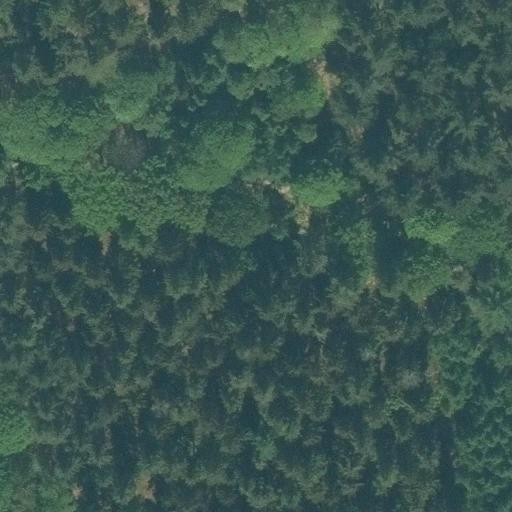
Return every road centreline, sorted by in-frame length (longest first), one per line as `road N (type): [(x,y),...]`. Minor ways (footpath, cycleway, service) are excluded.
road 1 (track): [(0,116),(416,206)]
road 2 (track): [(232,0),(0,76)]
road 3 (track): [(288,0),(416,206)]
road 4 (track): [(416,206),(511,372)]
